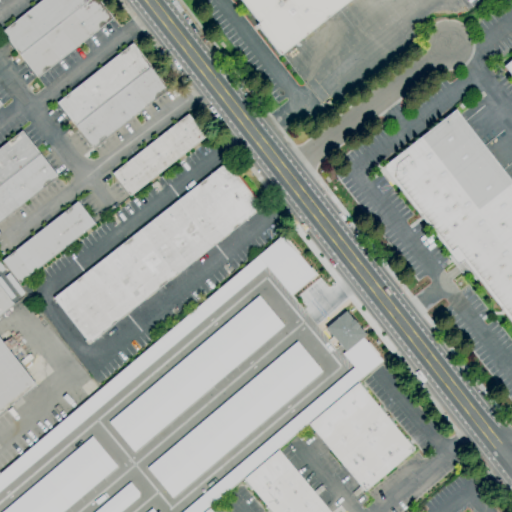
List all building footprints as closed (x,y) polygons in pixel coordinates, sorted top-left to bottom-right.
[(87,0),(19,55),(1,32),(41,0),(87,0)] [(87,0),(97,0),(112,18),(37,77),(19,55),(87,0)] [(349,0),(279,55),(256,25),(258,23),(239,0),(349,0)] [(74,125),(56,103),(132,44),(149,66),(74,125)] [(511,77),(503,66),(511,58),(511,77)] [(149,66),(167,89),(92,148),(74,125),(149,66)] [(511,323),(476,278),(474,280),(467,272),(462,276),(447,257),(450,255),(381,167),(454,110),(511,183),(511,323)] [(129,196),(112,174),(187,114),(204,136),(129,196)] [(0,184),(0,147),(21,131),(39,154),(0,184)] [(0,184),(39,154),(57,177),(0,221),(0,184)] [(88,344),(53,299),(220,166),(256,211),(88,344)] [(19,283),(1,261),(76,201),(94,224),(19,283)] [(0,289),(12,305),(0,314),(0,289)] [(105,418),(129,450),(284,330),(260,298),(105,418)] [(0,341),(34,384),(0,411),(0,341)] [(144,465),(168,496),(322,374),(297,343),(144,465)] [(364,491),(308,424),(357,383),(413,450),(364,491)] [(0,511),(65,511),(118,472),(94,440),(0,511)] [(270,511),(243,479),(277,450),(329,511),(270,511)] [(94,511),(121,511),(140,497),(129,484),(94,511)]
